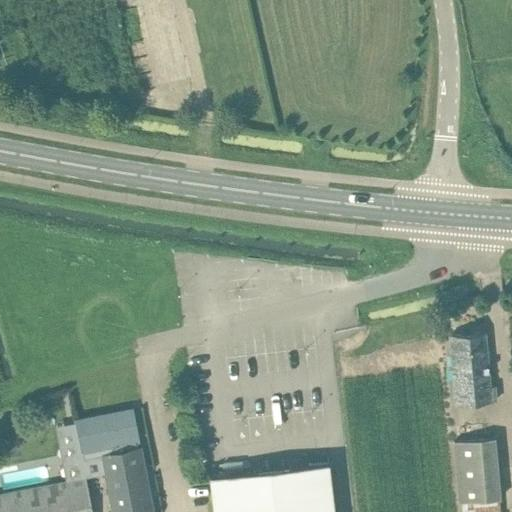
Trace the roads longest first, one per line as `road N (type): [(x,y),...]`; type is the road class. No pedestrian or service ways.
road 1 (secondary): [(0,152),(196,188),(437,214)]
road 2 (unknown): [(209,335),(188,331),(170,341),(143,373),(174,511)]
road 3 (unclassified): [(437,214),(446,140),(441,0)]
